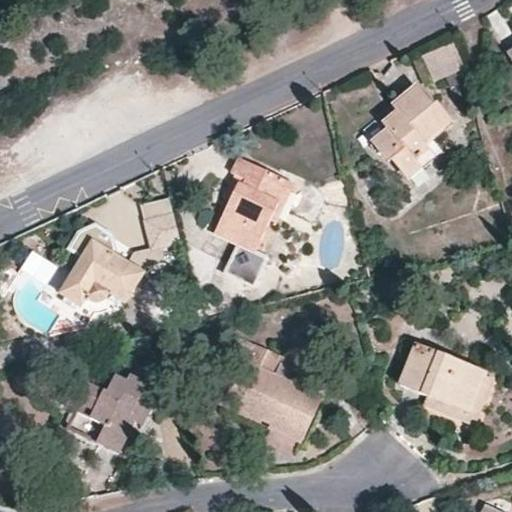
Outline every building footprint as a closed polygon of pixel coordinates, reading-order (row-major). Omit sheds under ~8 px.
[(422,50),(431,78),(464,68),(456,40),(422,50)] [(382,125),(387,131),(373,144),(388,163),(392,160),(408,179),(422,168),(416,163),(436,147),(430,140),(451,124),(435,104),(431,108),(416,88),(393,107),(397,113),(382,125)] [(441,154),(436,147),(416,163),(422,168),(441,154)] [(235,176),(239,178),(229,202),(214,233),(237,245),(223,274),(252,288),(267,258),(256,252),(269,222),(277,206),(283,208),(293,185),(238,159),(231,175),(235,176)] [(239,178),(235,176),(224,199),(229,202),(239,178)] [(173,213),(169,198),(141,205),(144,221),(173,213)] [(269,222),(274,224),(283,208),(277,206),(269,222)] [(180,241),(173,213),(144,221),(151,248),(160,246),(180,241)] [(83,258),(60,295),(81,308),(87,300),(95,302),(102,301),(109,294),(124,304),(143,275),(134,269),(125,264),(110,255),(112,251),(108,237),(93,228),(80,234),(70,250),(83,258)] [(163,262),(160,246),(151,248),(132,253),(125,264),(134,269),(163,262)] [(320,397),(301,388),(273,376),(282,358),(253,345),(225,404),(273,427),(275,421),(304,435),(299,445),(305,447),(327,400),(320,397)] [(400,386),(428,398),(469,414),(486,374),(417,346),(400,386)] [(301,388),(310,371),(282,358),(273,376),(301,388)] [(61,403),(75,411),(105,426),(96,444),(117,455),(135,422),(140,411),(147,415),(157,398),(142,391),(145,385),(130,378),(127,384),(116,378),(113,384),(92,374),(87,383),(73,377),(61,403)] [(486,374),(469,414),(428,398),(424,405),(475,425),(495,377),(486,374)] [(147,415),(140,411),(135,422),(143,425),(147,415)] [(273,427),(271,431),(299,445),(304,435),(275,421),(273,427)]
